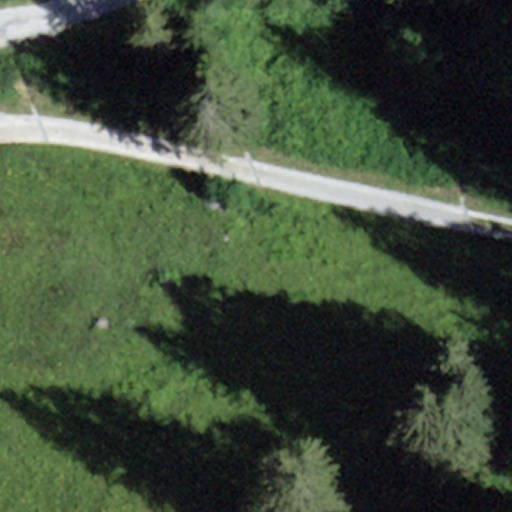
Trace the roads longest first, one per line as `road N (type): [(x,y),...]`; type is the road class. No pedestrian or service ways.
road 1 (track): [(0,127),(511,232)]
road 2 (track): [(118,0),(41,29),(0,34)]
